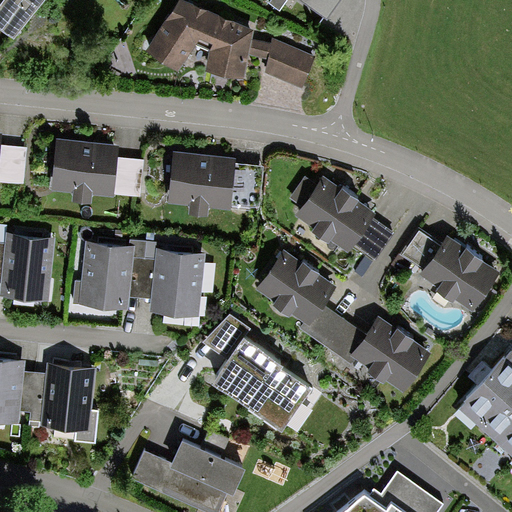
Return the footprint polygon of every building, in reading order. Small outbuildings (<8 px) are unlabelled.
[(37,0),(0,0),(0,18),(14,30),(37,0)] [(197,0),(175,0),(147,44),(180,67),(196,42),(209,48),(206,67),(246,74),(249,51),(252,35),(254,24),(197,0)] [(309,0),(328,12),(336,0),(309,0)] [(270,39),(252,35),(249,51),(267,55),(264,69),(303,86),(316,53),(272,33),(270,39)] [(119,141),(57,134),(51,183),(74,186),(73,192),(92,195),(93,188),(114,190),(114,187),(118,153),(119,141)] [(28,144),(1,141),(0,152),(0,174),(24,178),(28,144)] [(236,154),(172,148),(168,196),(190,198),(189,205),(208,206),(208,200),(231,202),(231,198),(235,158),(236,154)] [(144,156),(118,153),(114,187),(140,190),(144,156)] [(265,161),(235,158),(231,198),(261,201),(265,161)] [(306,173),(291,194),(303,202),(296,212),(349,248),(354,241),(372,214),(376,209),(358,196),(360,193),(343,181),(341,183),(324,171),(317,181),(306,173)] [(396,230),(372,214),(354,241),(376,257),(396,230)] [(422,266),(440,239),(419,224),(401,251),(422,266)] [(56,233),(8,228),(6,240),(1,280),(0,291),(49,296),(56,233)] [(473,307),(501,268),(482,255),(483,253),(466,240),(465,242),(447,230),(440,239),(422,266),(419,269),(439,283),(437,284),(453,295),(454,294),(473,307)] [(130,241),(87,236),(82,277),(75,277),(72,298),(129,305),(130,293),(135,241),(130,241)] [(152,296),(158,245),(159,239),(131,236),(130,241),(135,241),(130,293),(152,296)] [(205,250),(158,245),(152,296),(151,306),(198,311),(205,250)] [(304,255),(302,257),(284,245),(257,284),(276,297),(274,299),(290,310),(292,308),(306,318),(309,320),(323,299),(336,281),(318,269),(320,266),(304,255)] [(355,354),(350,350),(365,329),(323,299),(309,320),(306,318),(301,325),(351,360),(355,354)] [(252,325),(231,311),(203,338),(227,355),(214,373),(283,422),(312,381),(282,359),(284,356),(248,331),(252,325)] [(397,325),(378,311),(365,329),(350,350),(355,354),(403,388),(430,349),(412,336),(414,333),(399,322),(397,325)] [(458,401),(478,420),(511,381),(511,342),(511,341),(458,401)] [(26,356),(0,352),(0,416),(19,419),(20,407),(25,368),(26,356)] [(96,364),(48,358),(47,370),(42,418),(42,421),(76,425),(75,436),(96,438),(100,407),(92,407),(96,364)] [(42,418),(47,370),(25,368),(20,407),(31,408),(30,417),(42,418)] [(511,421),(511,381),(478,420),(498,437),(511,421)] [(511,421),(498,437),(511,449),(511,421)] [(170,458),(145,446),(133,474),(214,511),(218,511),(230,487),(235,489),(247,461),(183,432),(170,458)] [(413,511),(435,511),(445,499),(398,466),(382,487),(375,482),(369,490),(389,504),(392,497),(413,511)] [(369,490),(365,488),(334,511),(382,511),(389,504),(369,490)] [(389,504),(382,511),(413,511),(392,497),(389,504)]
